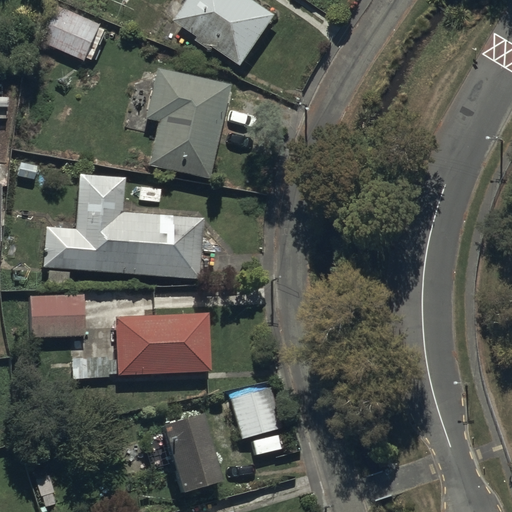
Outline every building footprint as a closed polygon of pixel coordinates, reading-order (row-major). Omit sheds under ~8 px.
[(189,0),(176,20),(244,65),(277,15),(254,0),(189,0)] [(58,3),(43,42),(92,61),(107,22),(58,3)] [(231,85),(157,69),(145,121),(155,123),(145,166),(210,180),(231,85)] [(69,289),(70,271),(198,280),(203,219),(121,213),(123,178),(80,175),(76,230),(46,228),(43,269),(48,269),(47,287),(69,289)] [(83,295),(27,296),(28,337),(84,336),(83,295)] [(210,373),(207,313),(112,318),(115,378),(210,373)] [(268,390),(231,401),(242,438),(279,428),(268,390)] [(220,483),(200,416),(159,428),(161,433),(141,439),(150,470),(173,463),(182,494),(220,483)]
